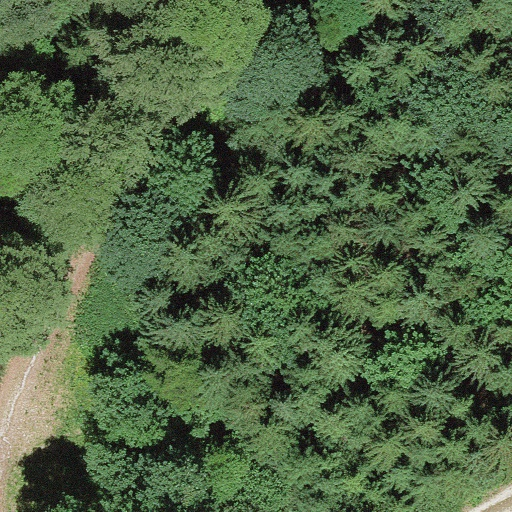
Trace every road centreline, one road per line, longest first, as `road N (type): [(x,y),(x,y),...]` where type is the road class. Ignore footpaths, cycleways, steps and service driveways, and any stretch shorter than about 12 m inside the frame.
road 1 (track): [(0,468),(53,320),(249,0)]
road 2 (track): [(511,506),(501,511),(0,477)]
